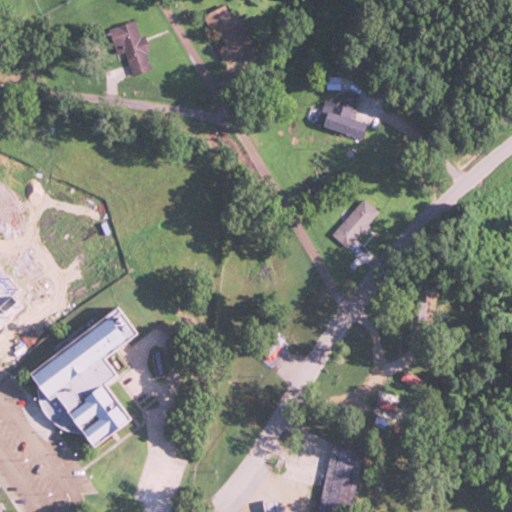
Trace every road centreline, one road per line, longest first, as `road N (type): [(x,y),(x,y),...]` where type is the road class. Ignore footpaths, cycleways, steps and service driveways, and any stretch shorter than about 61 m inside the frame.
road 1 (tertiary): [(204,511),(261,451),(348,303),(511,139)]
road 2 (residential): [(228,119),(0,89)]
road 3 (residential): [(348,303),(228,119)]
road 4 (residential): [(228,119),(157,0)]
